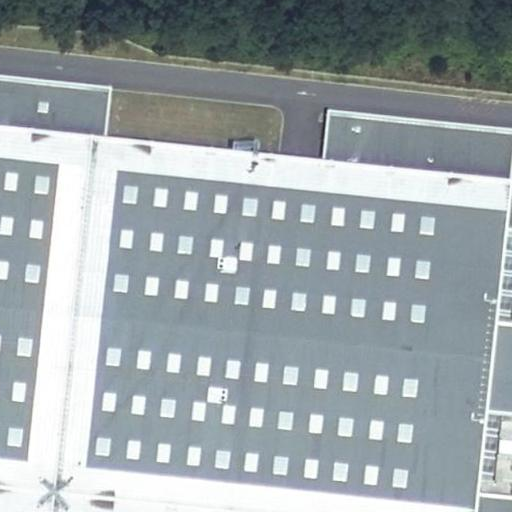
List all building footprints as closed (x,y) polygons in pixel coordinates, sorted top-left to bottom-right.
[(0,82),(0,145),(91,155),(97,93),(0,82)] [(511,143),(326,124),(320,180),(506,199),(502,232),(511,233),(511,143)] [(0,511),(472,511),(474,490),(482,419),(494,308),(502,232),(506,199),(320,180),(91,155),(0,145),(0,511)] [(511,309),(494,308),(482,419),(511,421),(511,309)] [(511,511),(511,494),(474,490),(472,511),(511,511)]
